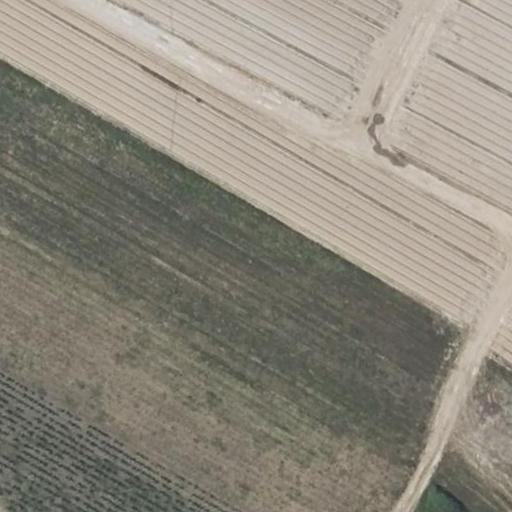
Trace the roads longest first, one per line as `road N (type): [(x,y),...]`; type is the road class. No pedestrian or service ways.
road 1 (track): [(429,0),(355,142),(511,229)]
road 2 (track): [(511,278),(406,511)]
